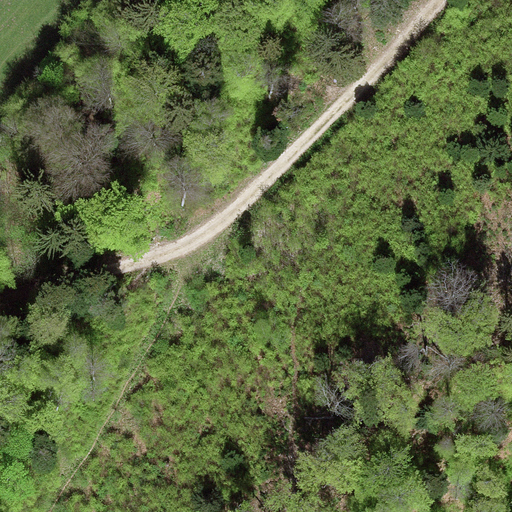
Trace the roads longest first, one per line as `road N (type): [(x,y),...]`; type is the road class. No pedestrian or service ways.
road 1 (track): [(436,0),(321,127),(186,249)]
road 2 (track): [(186,249),(51,284)]
